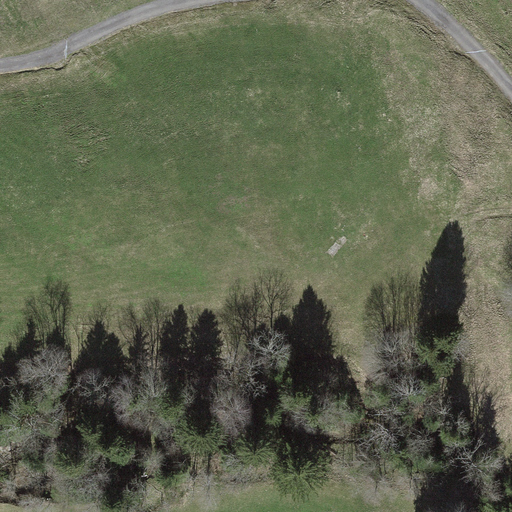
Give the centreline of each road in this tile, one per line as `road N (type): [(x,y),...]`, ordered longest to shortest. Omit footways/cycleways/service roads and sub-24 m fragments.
road 1 (track): [(210,0),(156,6),(71,48),(0,64)]
road 2 (track): [(511,87),(423,0)]
